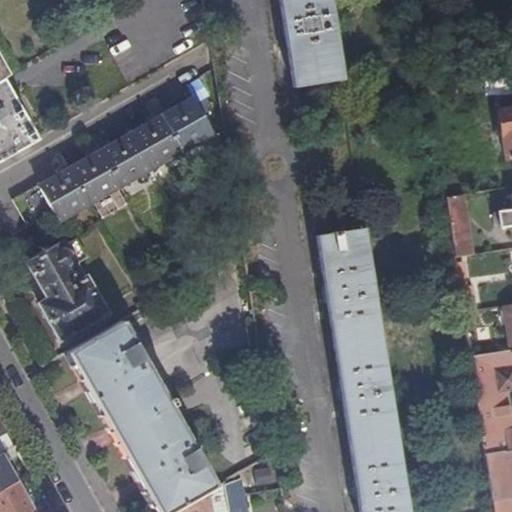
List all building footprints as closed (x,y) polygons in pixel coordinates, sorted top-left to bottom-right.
[(329,0),(280,0),(295,89),(342,81),(329,0)] [(212,56),(210,43),(196,52),(201,62),(212,56)] [(511,79),(483,80),(486,96),(511,95),(511,79)] [(0,162),(35,143),(1,81),(0,81),(0,162)] [(193,102),(14,203),(29,228),(55,214),(60,222),(213,137),(193,102)] [(511,109),(497,112),(505,160),(511,159),(511,109)] [(473,257),(464,197),(446,200),(456,259),(473,257)] [(511,212),(499,215),(501,230),(511,228),(511,212)] [(404,511),(363,229),(337,233),(337,232),(330,233),(330,234),(314,237),(357,511),(404,511)] [(67,248),(65,243),(28,263),(49,301),(40,306),(61,343),(108,316),(87,279),(85,280),(77,266),(87,260),(78,241),(67,248)] [(463,263),(454,265),(462,314),(477,312),(473,286),(467,287),(463,263)] [(122,323),(67,354),(106,422),(156,511),(176,511),(210,493),(216,490),(200,461),(196,460),(189,463),(185,457),(192,454),(193,449),(171,410),(176,407),(172,401),(168,403),(145,364),(141,363),(134,366),(130,360),(137,356),(139,352),(122,323)] [(511,353),(469,359),(484,458),(511,453),(511,429),(505,431),(500,392),(511,390),(511,353)] [(279,420),(271,421),(274,438),(282,436),(279,420)] [(0,421),(0,440),(8,436),(0,421)] [(511,511),(511,453),(484,458),(494,511),(511,511)] [(0,458),(0,494),(18,485),(2,458),(0,458)] [(247,511),(241,476),(216,490),(210,493),(212,511),(247,511)] [(18,485),(0,494),(0,511),(33,511),(18,485)] [(176,511),(212,511),(210,493),(176,511)]
